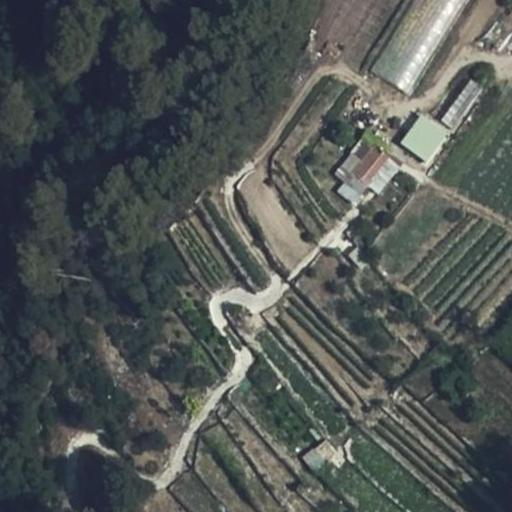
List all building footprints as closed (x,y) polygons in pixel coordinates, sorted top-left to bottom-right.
[(407,92),(463,0),(413,0),(370,70),(407,92)] [(427,163),(448,133),(421,113),(399,143),(427,163)] [(342,167),(352,175),(366,186),(368,187),(391,159),(374,146),(371,150),(360,141),(350,153),(351,154),(342,167)] [(366,186),(352,175),(345,184),(360,194),(366,186)] [(368,260),(357,248),(349,255),(361,268),(368,260)] [(459,404),(473,388),(456,372),(442,387),(459,404)] [(315,447),(328,461),(337,453),(325,439),(315,447)]
